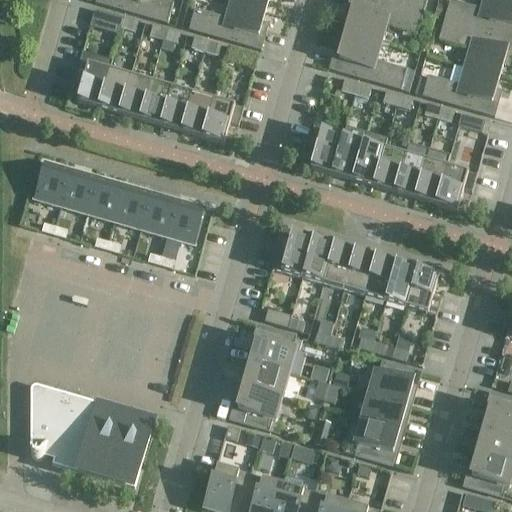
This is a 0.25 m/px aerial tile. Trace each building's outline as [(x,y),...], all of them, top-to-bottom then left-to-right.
[(96,0),(95,7),(166,28),(172,6),(150,0),(96,0)] [(231,0),(230,5),(264,15),(268,0),(231,0)] [(352,13),(345,36),(379,46),(384,29),(416,38),(422,16),(356,0),(349,0),(346,11),(352,13)] [(356,0),(422,16),(426,0),(356,0)] [(449,3),(443,23),(511,42),(511,0),(509,0),(484,0),(481,12),(449,3)] [(194,12),(187,34),(259,54),(263,39),(258,37),(264,15),(230,5),(225,22),(194,12)] [(437,6),(434,19),(442,21),(445,8),(437,6)] [(137,25),(123,21),(110,17),(107,28),(134,35),(137,25)] [(469,53),(465,69),(498,81),(505,57),(510,58),(511,52),(511,42),(443,23),(437,44),(469,53)] [(149,40),(162,43),(165,33),(152,29),(149,40)] [(165,33),(162,43),(175,47),(178,37),(165,33)] [(333,59),(329,74),(400,94),(406,73),(374,64),(379,46),(345,36),(338,60),(333,59)] [(190,51),(204,55),(207,45),(193,41),(190,51)] [(207,45),(204,55),(217,59),(220,49),(207,45)] [(224,63),(254,72),(257,60),(227,51),(224,63)] [(97,112),(108,74),(111,64),(81,55),(73,83),(82,85),(76,106),(97,112)] [(426,84),(421,100),(492,121),(497,106),(491,104),(498,81),(465,69),(459,88),(427,79),(426,84)] [(400,94),(408,96),(414,75),(406,73),(400,94)] [(108,74),(97,112),(117,118),(118,118),(129,80),(108,74)] [(129,80),(118,118),(138,124),(139,124),(150,86),(129,80)] [(414,98),(421,100),(426,84),(418,81),(414,98)] [(340,94),(354,98),(356,88),(343,84),(340,94)] [(150,86),(139,124),(158,130),(160,130),(171,92),(150,86)] [(356,88),(354,98),(367,102),(370,92),(356,88)] [(171,92),(160,130),(179,136),(181,136),(192,97),(171,92)] [(382,106),(395,110),(398,100),(385,96),(382,106)] [(192,97),(181,136),(201,142),(212,105),(212,103),(192,97)] [(398,100),(395,110),(408,114),(411,104),(398,100)] [(212,105),(201,142),(223,148),(229,128),(237,130),(242,112),(212,103),(212,105)] [(424,118),(437,122),(440,112),(426,108),(424,118)] [(440,112),(437,122),(450,126),(453,116),(440,112)] [(480,137),(481,136),(484,125),(460,118),(457,130),(480,137)] [(309,173),(331,179),(342,140),(312,132),(307,150),(315,152),(309,173)] [(342,140),(331,179),(350,185),(352,185),(363,146),(342,140)] [(363,146),(352,185),(371,191),(372,191),(383,152),(363,146)] [(383,152),(372,191),(392,197),(393,197),(404,158),(383,152)] [(404,158),(393,197),(413,203),(414,203),(425,164),(404,158)] [(67,172),(40,164),(28,202),(56,211),(67,172)] [(425,164),(414,203),(434,209),(446,170),(425,164)] [(446,170),(434,209),(456,215),(462,194),(471,197),(476,179),(446,170)] [(96,181),(67,172),(56,211),(84,219),(96,181)] [(123,189),(96,181),(84,219),(111,227),(123,189)] [(152,197),(123,189),(111,227),(140,235),(152,197)] [(180,206),(152,197),(140,235),(168,242),(180,206)] [(208,213),(180,206),(168,242),(196,251),(208,213)] [(40,236),(52,239),(53,237),(55,231),(43,227),(41,234),(40,236)] [(52,239),(64,243),(65,241),(67,234),(55,231),(53,237),(52,239)] [(277,255),(271,273),(301,281),(312,243),(291,237),(285,257),(277,255)] [(93,251),(105,254),(106,253),(108,246),(96,243),(94,249),(93,251)] [(312,243),(301,281),(322,287),(333,249),(332,248),(331,251),(314,244),(314,243),(312,243)] [(105,254),(117,258),(117,256),(120,249),(108,246),(106,253),(105,254)] [(333,249),(322,287),(343,293),(354,255),(353,254),(352,257),(333,249)] [(354,255),(343,293),(364,299),(375,261),(373,260),(373,263),(354,255)] [(147,265),(146,266),(158,270),(158,268),(161,261),(149,258),(147,265)] [(170,273),(170,272),(172,265),(161,261),(158,268),(158,270),(170,273)] [(375,261),(364,299),(384,305),(396,267),(394,266),(393,269),(375,261)] [(396,267),(384,305),(405,311),(416,273),(415,272),(414,275),(396,267)] [(416,273),(405,311),(435,320),(440,302),(432,299),(438,279),(416,273)] [(263,325),(287,332),(289,326),(290,322),(290,320),(267,313),(263,325)] [(289,326),(287,332),(301,336),(303,326),(290,322),(289,326)] [(256,344),(250,367),(288,378),(295,354),(291,352),(294,341),(256,330),(252,343),(256,344)] [(316,336),(313,346),(327,350),(330,340),(316,336)] [(330,340),(327,350),(340,354),(343,344),(330,340)] [(359,342),(356,352),(370,356),(373,346),(359,342)] [(373,346),(370,356),(383,360),(386,350),(373,346)] [(393,352),(390,362),(404,366),(407,356),(393,352)] [(374,376),(367,400),(405,411),(412,389),(416,390),(420,377),(381,366),(381,367),(380,367),(377,377),(374,376)] [(239,389),(243,390),(281,401),(288,378),(250,367),(247,378),(242,377),(239,389)] [(335,380),(333,389),(342,391),(344,382),(335,380)] [(313,402),(323,405),(328,389),(318,386),(313,402)] [(30,394),(30,457),(30,458),(30,459),(30,460),(31,461),(32,462),(33,463),(34,463),(35,464),(37,464),(38,464),(39,463),(40,463),(41,462),(42,461),(43,460),(53,463),(51,468),(134,492),(153,423),(37,389),(36,389),(34,389),(33,389),(32,390),(31,391),(31,392),(30,392),(30,394)] [(328,389),(323,405),(333,408),(338,392),(328,389)] [(233,411),(229,424),(267,435),(271,423),(275,425),(281,401),(243,390),(237,412),(233,411)] [(490,411),(483,433),(511,441),(511,403),(489,396),(485,410),(490,411)] [(367,400),(360,424),(398,435),(403,436),(406,423),(402,422),(405,411),(367,400)] [(305,408),(302,415),(306,422),(313,424),(317,412),(305,408)] [(321,424),(313,448),(323,451),(330,427),(321,424)] [(358,448),(354,460),(393,471),(397,457),(392,456),(398,435),(360,424),(353,447),(358,448)] [(227,430),(224,443),(236,446),(239,434),(227,430)] [(472,456),(477,457),(511,467),(511,441),(483,433),(480,444),(476,443),(472,456)] [(247,437),(244,448),(257,452),(260,440),(247,437)] [(282,446),(278,460),(289,463),(293,449),(282,446)] [(293,449),(289,463),(300,466),(304,452),(293,449)] [(466,477),(462,491),(501,502),(504,490),(508,491),(511,477),(511,467),(477,457),(470,478),(466,477)] [(327,460),(324,472),(335,475),(338,464),(327,460)] [(358,468),(355,478),(367,482),(370,471),(358,468)] [(205,511),(208,511),(240,511),(250,479),(217,469),(205,511)] [(250,479),(240,511),(275,511),(282,488),(250,479)] [(282,488),(275,511),(310,511),(315,497),(282,488)] [(315,497),(310,511),(344,511),(346,506),(315,497)] [(480,503),(478,510),(479,511),(491,511),(493,507),(480,503)]
